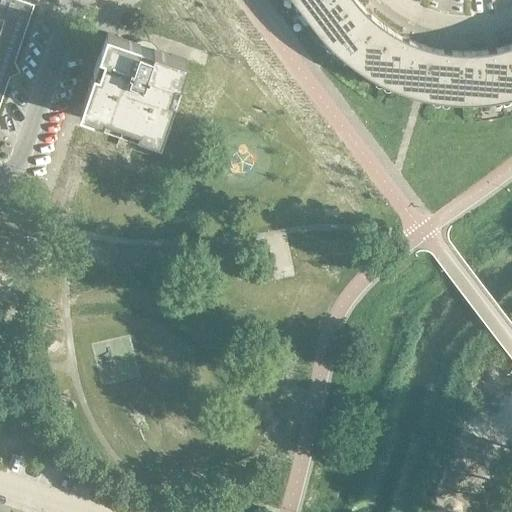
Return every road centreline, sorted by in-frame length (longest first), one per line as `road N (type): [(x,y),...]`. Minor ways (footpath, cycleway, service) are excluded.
road 1 (residential): [(0,168),(10,172),(66,0)]
road 2 (residential): [(511,19),(469,30),(387,0)]
